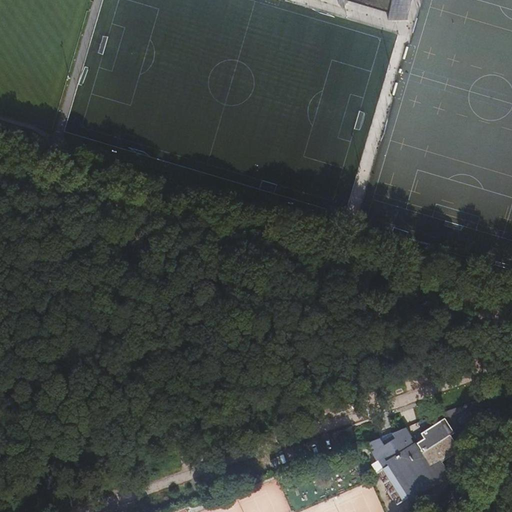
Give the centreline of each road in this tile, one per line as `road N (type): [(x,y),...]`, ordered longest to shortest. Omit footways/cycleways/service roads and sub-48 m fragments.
road 1 (track): [(0,163),(511,327)]
road 2 (unclassified): [(76,511),(511,361)]
